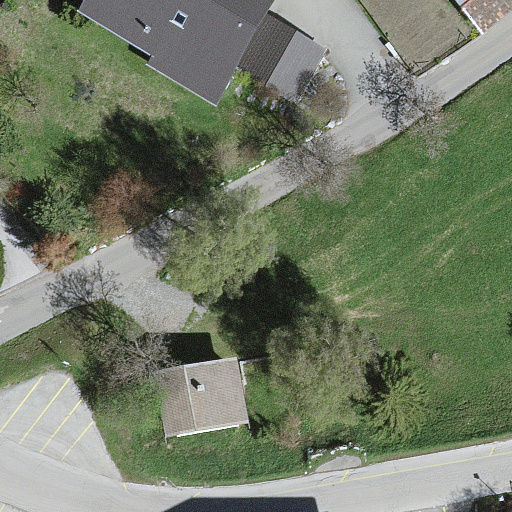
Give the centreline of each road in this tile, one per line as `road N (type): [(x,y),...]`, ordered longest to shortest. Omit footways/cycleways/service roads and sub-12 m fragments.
road 1 (residential): [(511,39),(340,151),(0,321)]
road 2 (residential): [(511,471),(254,511)]
road 3 (residential): [(146,511),(0,467)]
